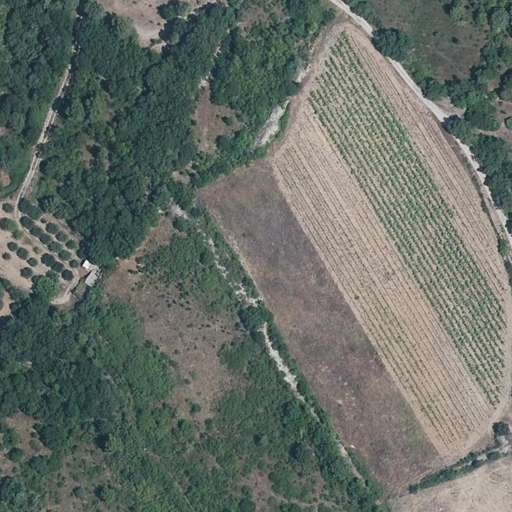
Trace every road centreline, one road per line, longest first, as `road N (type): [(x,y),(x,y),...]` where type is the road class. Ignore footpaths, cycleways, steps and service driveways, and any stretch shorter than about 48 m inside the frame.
road 1 (track): [(340,0),(365,17),(427,94),(511,234)]
road 2 (track): [(81,0),(67,85),(21,199)]
